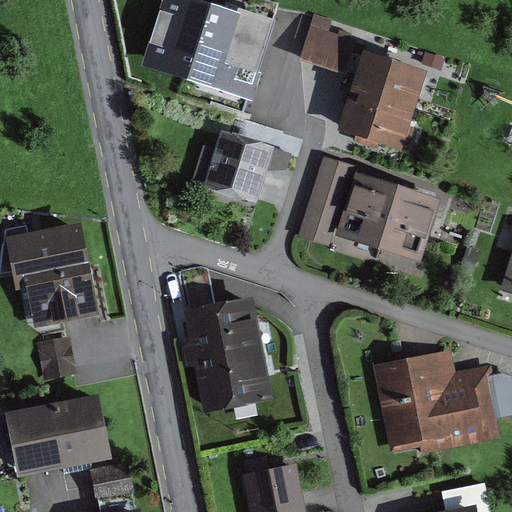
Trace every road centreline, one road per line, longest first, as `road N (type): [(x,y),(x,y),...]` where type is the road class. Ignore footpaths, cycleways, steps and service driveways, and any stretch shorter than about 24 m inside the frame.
road 1 (tertiary): [(132,231),(186,511)]
road 2 (tertiary): [(85,0),(132,231)]
road 3 (residential): [(303,283),(349,511)]
road 4 (residential): [(511,348),(303,283)]
road 5 (residential): [(270,272),(322,120)]
road 6 (residential): [(270,272),(132,231)]
